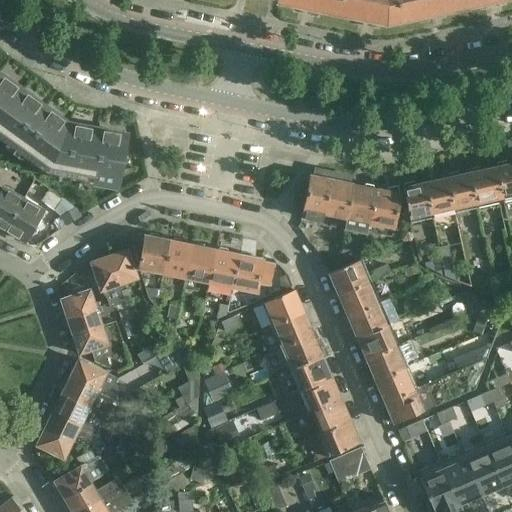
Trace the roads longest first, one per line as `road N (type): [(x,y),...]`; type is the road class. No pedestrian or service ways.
road 1 (residential): [(410,511),(301,259),(264,221),(207,208)]
road 2 (tertiary): [(229,102),(363,126),(448,119),(511,103)]
road 3 (tertiary): [(511,54),(370,75),(239,47)]
road 4 (tertiary): [(0,10),(39,40),(103,70),(229,102)]
road 5 (residential): [(28,273),(87,230),(155,198),(207,208)]
road 6 (residential): [(0,445),(57,357),(28,273)]
road 7 (tertiary): [(239,47),(128,23),(78,0)]
